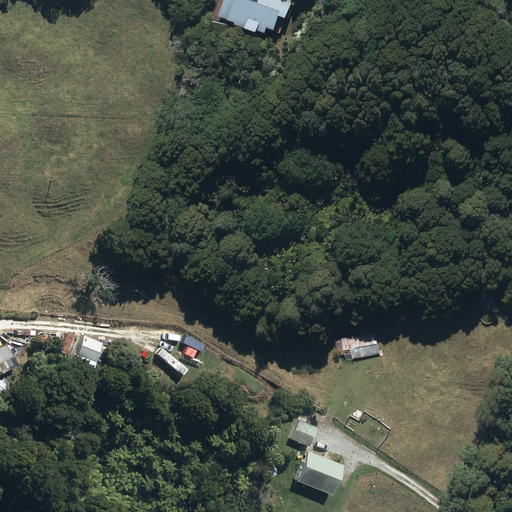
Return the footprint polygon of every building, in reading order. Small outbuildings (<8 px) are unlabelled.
[(268,35),(281,40),(295,0),(259,0),(259,1),(256,0),(227,0),(221,17),(268,35)] [(377,330),(343,335),(348,366),(357,364),(356,357),(381,354),(377,330)] [(102,343),(82,333),(67,365),(87,375),(102,343)] [(3,345),(0,346),(0,373),(15,366),(3,345)] [(314,428),(296,420),(287,439),(305,448),(314,428)] [(303,450),(290,480),(324,495),(339,460),(316,450),(314,454),(303,450)]
